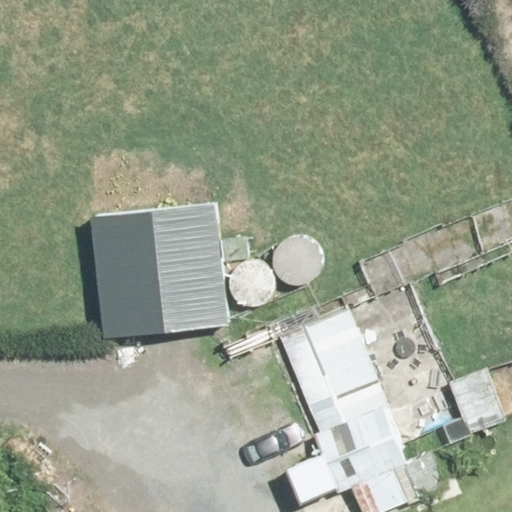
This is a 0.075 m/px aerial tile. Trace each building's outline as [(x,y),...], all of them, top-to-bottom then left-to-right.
[(215,199),(90,212),(104,334),(229,320),(215,199)] [(511,204),(470,219),(482,252),(511,241),(511,204)] [(456,225),(360,258),(372,293),(468,260),(456,225)] [(226,262),(241,306),(329,275),(314,231),(226,262)] [(368,511),(415,511),(505,465),(410,286),(284,352),(317,416),(245,454),(276,511),(311,511),(356,488),(368,511)]
